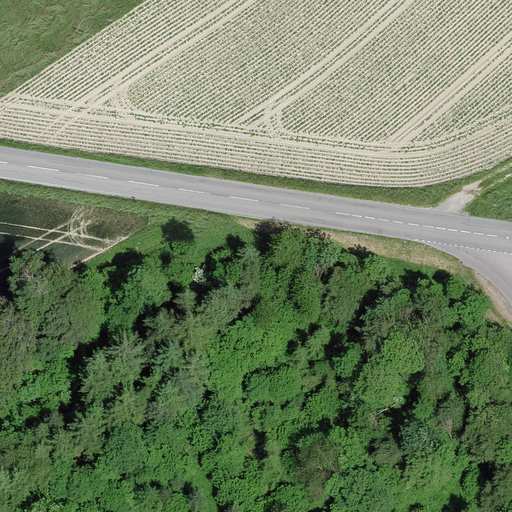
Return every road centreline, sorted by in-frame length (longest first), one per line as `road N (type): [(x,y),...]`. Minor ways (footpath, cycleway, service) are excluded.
road 1 (track): [(511,279),(204,236),(165,247),(0,335)]
road 2 (secondary): [(511,239),(0,162)]
road 3 (track): [(397,223),(511,163)]
